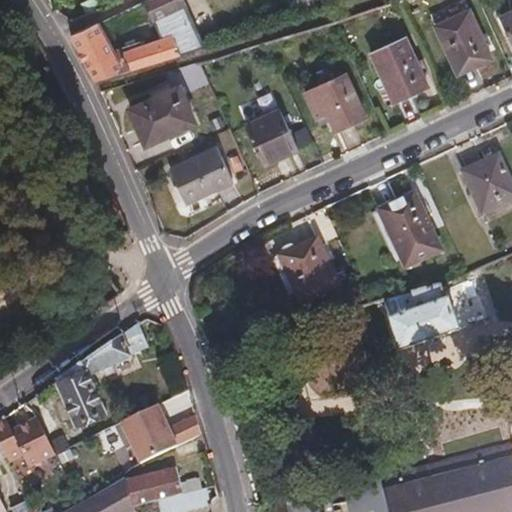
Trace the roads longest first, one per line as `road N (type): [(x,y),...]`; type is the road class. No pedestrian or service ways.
road 1 (residential): [(165,286),(179,267),(281,202),(511,94)]
road 2 (residential): [(165,286),(84,87),(21,0)]
road 3 (residential): [(239,511),(165,286)]
road 4 (residential): [(165,286),(0,398)]
